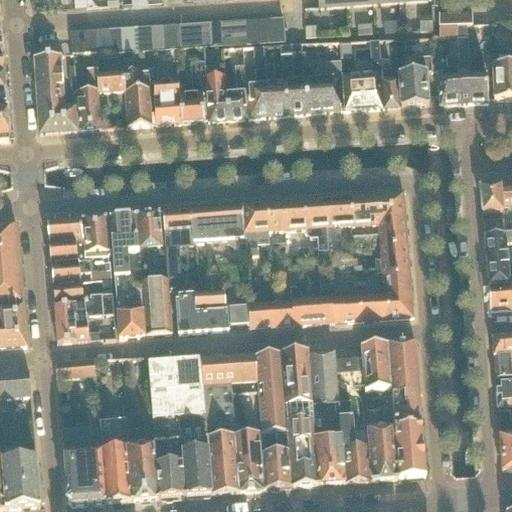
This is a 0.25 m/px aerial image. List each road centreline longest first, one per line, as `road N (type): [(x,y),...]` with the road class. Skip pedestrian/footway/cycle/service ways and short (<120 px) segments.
road 1 (residential): [(31,211),(409,186),(417,200),(439,507)]
road 2 (residential): [(460,127),(26,154)]
road 3 (residential): [(460,127),(493,501)]
road 4 (residential): [(55,511),(31,211)]
road 5 (residential): [(26,154),(14,0)]
